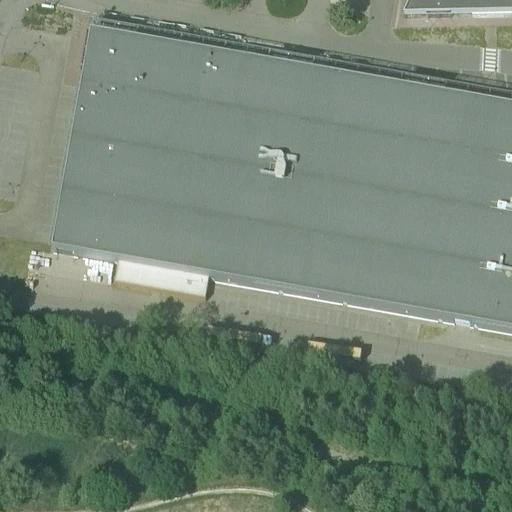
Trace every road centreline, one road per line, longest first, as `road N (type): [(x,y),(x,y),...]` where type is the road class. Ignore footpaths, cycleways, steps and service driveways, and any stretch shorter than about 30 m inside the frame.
road 1 (unclassified): [(0,294),(511,370)]
road 2 (unclassified): [(122,7),(375,53),(511,64)]
